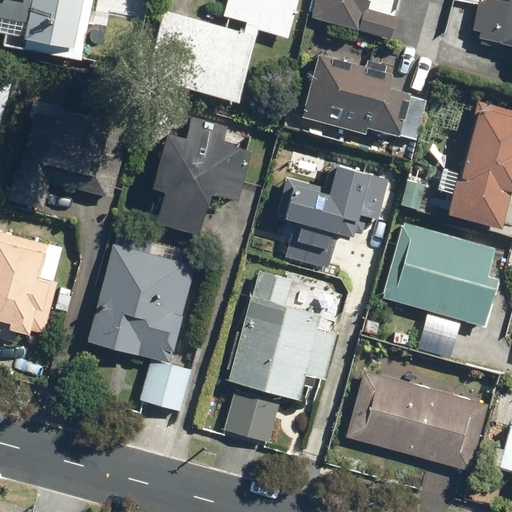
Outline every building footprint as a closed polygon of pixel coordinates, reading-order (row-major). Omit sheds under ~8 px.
[(0,0),(0,32),(26,37),(24,49),(81,59),(92,0),(0,0)] [(288,38),(298,0),(226,0),(222,15),(247,22),(245,31),(167,10),(149,76),(239,100),(258,29),(288,38)] [(366,0),(312,0),(308,15),(391,38),(397,16),(364,7),(366,0)] [(511,0),(485,0),(479,40),(511,44),(511,0)] [(319,52),(301,117),(363,134),(365,127),(400,136),(400,135),(416,139),(427,100),(411,96),(412,91),(392,85),(395,73),(319,52)] [(18,67),(0,61),(0,129),(18,67)] [(511,109),(478,100),(447,211),(501,226),(511,190),(511,189),(511,109)] [(179,135),(167,132),(153,187),(165,190),(158,222),(199,232),(209,193),(237,199),(255,124),(186,106),(179,135)] [(103,118),(62,107),(59,118),(32,111),(8,199),(42,209),(50,180),(112,197),(112,195),(124,153),(117,152),(126,122),(103,116),(103,118)] [(298,215),(289,248),(329,259),(337,228),(349,232),(356,209),(377,215),(388,175),(335,160),(328,184),(289,173),(279,209),(298,215)] [(436,185),(406,179),(401,204),(432,210),(436,185)] [(496,247),(403,221),(382,298),(485,326),(498,276),(489,273),(496,247)] [(0,337),(14,342),(17,331),(31,334),(32,330),(44,333),(58,280),(55,279),(63,247),(0,230),(0,337)] [(116,233),(87,340),(170,362),(196,264),(153,253),(156,243),(116,233)] [(292,280),(255,270),(226,379),(299,399),(305,375),(325,380),(338,331),(319,325),(322,314),(285,304),(292,280)] [(461,324),(428,316),(420,348),(453,356),(461,324)] [(151,358),(140,398),(182,410),(192,369),(151,358)] [(489,403),(364,370),(346,437),(471,470),(489,403)] [(280,402),(234,390),(223,429),(269,442),(280,402)] [(511,426),(500,467),(511,470),(511,426)]
